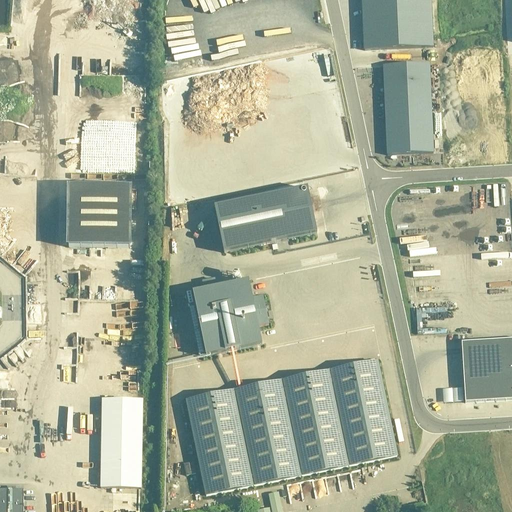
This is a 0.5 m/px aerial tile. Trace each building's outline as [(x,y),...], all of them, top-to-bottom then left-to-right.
[(429,0),(361,0),(364,53),(432,50),(429,0)] [(387,157),(433,155),(429,66),(383,68),(387,157)] [(130,250),(130,242),(131,190),(70,189),(69,249),(121,250),(130,250)] [(223,255),(316,235),(307,190),(214,210),(223,255)] [(201,285),(203,292),(214,289),(212,282),(201,285)] [(225,355),(262,347),(258,329),(268,327),(262,299),(252,301),(248,283),(192,295),(200,331),(202,342),(206,359),(225,354),(225,355)] [(130,299),(130,288),(109,288),(109,299),(130,299)] [(131,300),(147,299),(146,288),(131,289),(131,300)] [(85,340),(86,353),(94,352),(93,339),(85,340)] [(105,341),(107,348),(113,346),(110,339),(105,341)] [(125,368),(132,369),(134,349),(133,349),(134,341),(124,340),(121,359),(126,360),(125,368)] [(511,341),(461,344),(465,405),(511,402),(511,341)] [(1,358),(9,371),(17,365),(9,353),(1,358)] [(396,458),(376,363),(185,404),(205,498),(396,458)] [(204,388),(204,379),(181,380),(181,388),(204,388)] [(206,388),(182,389),(182,397),(207,396),(206,388)] [(141,491),(143,402),(102,401),(101,491),(141,491)] [(86,477),(80,478),(83,495),(88,494),(86,477)] [(0,491),(0,511),(23,511),(23,491),(12,491),(12,489),(7,489),(7,491),(0,491)] [(281,511),(278,495),(268,497),(271,511),(281,511)]
